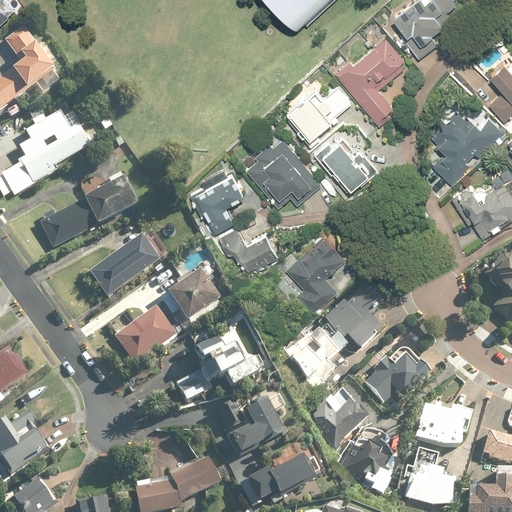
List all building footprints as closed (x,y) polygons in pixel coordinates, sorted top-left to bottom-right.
[(0,0),(0,22),(14,8),(6,0),(0,0)] [(278,0),(301,26),(330,0),(278,0)] [(412,0),(391,17),(393,20),(389,23),(394,30),(398,27),(405,36),(403,38),(412,50),(409,53),(416,61),(434,46),(426,37),(441,25),(433,15),(441,9),(447,16),(458,7),(452,0),(412,0)] [(20,112),(12,102),(34,85),(42,95),(59,82),(37,54),(41,51),(24,29),(3,44),(20,65),(0,80),(0,123),(2,126),(20,112)] [(333,73),(378,126),(388,118),(384,113),(391,107),(377,91),(403,68),(399,63),(403,60),(387,40),(375,50),(372,46),(352,64),(348,60),(333,73)] [(511,62),(506,68),(501,63),(487,75),(491,79),(477,91),(504,121),(511,113),(511,62)] [(289,117),(286,119),(310,145),(318,138),(313,133),(316,131),(318,133),(331,121),(333,123),(337,119),(335,116),(350,102),(337,87),(325,98),(314,87),(286,113),(289,117)] [(54,169),(90,148),(78,127),(70,132),(60,114),(25,134),(29,143),(18,149),(24,159),(17,163),(20,167),(0,178),(0,194),(2,199),(10,194),(13,200),(57,174),(54,169)] [(454,176),(501,131),(488,118),(478,128),(472,122),(462,132),(452,121),(440,133),(444,137),(435,146),(444,155),(439,160),(454,176)] [(334,136),(314,153),(345,191),(374,167),(359,148),(355,152),(342,136),(337,140),(334,136)] [(244,169),(276,208),(290,197),(296,205),(320,185),(282,138),(270,147),(267,143),(245,161),(249,165),(244,169)] [(203,187),(189,194),(210,235),(232,223),(223,206),(239,197),(223,167),(199,180),(203,187)] [(122,183),(38,224),(52,251),(135,210),(122,183)] [(511,220),(511,194),(511,195),(503,184),(495,190),(492,185),(483,191),(479,186),(476,188),(472,183),(452,197),(482,238),(500,225),(497,221),(505,216),(510,222),(511,220)] [(235,227),(216,236),(226,256),(231,253),(244,278),(279,260),(265,233),(244,244),(235,227)] [(345,261),(325,236),(285,268),(301,289),(295,294),(311,314),(338,292),(325,277),(345,261)] [(138,240),(87,276),(105,302),(157,266),(138,240)] [(511,264),(510,267),(506,262),(488,280),(504,295),(492,308),(510,326),(511,324),(511,264)] [(197,274),(165,296),(185,326),(218,304),(197,274)] [(334,341),(340,347),(348,340),(358,352),(379,333),(367,320),(381,308),(370,296),(367,299),(359,290),(340,307),(322,323),(327,328),(325,330),(334,341)] [(155,308),(113,338),(133,366),(175,336),(155,308)] [(299,335),(305,340),(283,354),(314,392),(332,376),(324,368),(343,351),(340,347),(334,341),(325,330),(324,330),(315,319),(299,335)] [(215,385),(244,367),(231,347),(223,352),(215,340),(192,354),(203,372),(175,389),(185,406),(213,390),(210,384),(213,382),(215,385)] [(6,351),(0,355),(0,396),(26,378),(6,351)] [(428,376),(405,353),(398,352),(387,362),(384,360),(360,384),(382,407),(394,396),(401,403),(428,376)] [(326,402),(307,422),(324,437),(321,440),(335,453),(365,420),(347,404),(339,413),(326,402)] [(233,403),(215,413),(239,459),(263,446),(261,444),(280,434),(263,404),(240,416),(233,403)] [(413,445),(458,451),(459,425),(467,427),(469,415),(449,411),(448,418),(419,412),(413,445)] [(36,423),(29,414),(9,429),(4,422),(0,424),(0,462),(11,479),(46,453),(28,429),(36,423)] [(511,428),(510,428),(508,439),(480,433),(474,457),(511,465),(511,428)] [(364,433),(363,434),(356,447),(349,443),(334,466),(381,498),(389,484),(387,483),(388,482),(388,481),(389,479),(389,478),(390,477),(390,476),(391,475),(391,474),(391,472),(391,471),(392,470),(392,469),(392,468),(392,466),(392,465),(392,464),(391,463),(391,461),(391,460),(391,459),(390,458),(390,457),(389,456),(389,454),(388,453),(388,452),(387,451),(387,450),(386,449),(385,448),(384,447),(383,446),(383,445),(382,445),(381,444),(385,440),(384,440),(384,439),(383,439),(383,438),(382,438),(381,437),(380,436),(379,436),(378,435),(377,435),(376,435),(376,434),(375,434),(374,434),(373,434),(372,433),(371,433),(370,433),(369,433),(368,433),(367,433),(366,433),(365,433),(364,433)] [(412,469),(406,468),(401,501),(429,509),(449,509),(448,487),(437,486),(439,478),(432,477),(435,457),(414,454),(412,469)] [(170,487),(131,496),(134,511),(179,511),(178,507),(220,484),(206,459),(167,481),(170,487)] [(244,484),(256,506),(275,496),(277,500),(310,483),(299,461),(269,476),(267,472),(244,484)] [(46,511),(53,507),(35,483),(6,504),(11,511),(46,511)] [(511,511),(511,485),(491,484),(491,494),(466,493),(465,511),(511,511)] [(105,511),(102,497),(72,504),(73,511),(105,511)]
